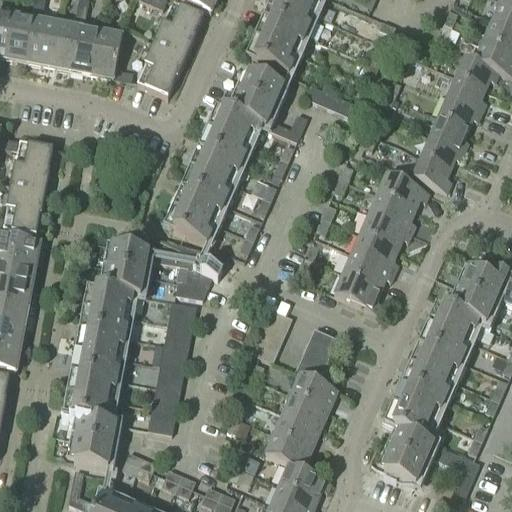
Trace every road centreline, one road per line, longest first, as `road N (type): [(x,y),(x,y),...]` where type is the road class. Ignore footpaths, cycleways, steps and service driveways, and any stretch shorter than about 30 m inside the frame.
road 1 (residential): [(240,0),(181,129),(163,138),(96,108),(0,89)]
road 2 (residential): [(182,476),(216,337),(256,281)]
road 3 (residential): [(397,348),(445,234),(485,214)]
road 4 (residential): [(349,497),(352,456),(397,348)]
road 5 (residential): [(256,281),(319,146)]
